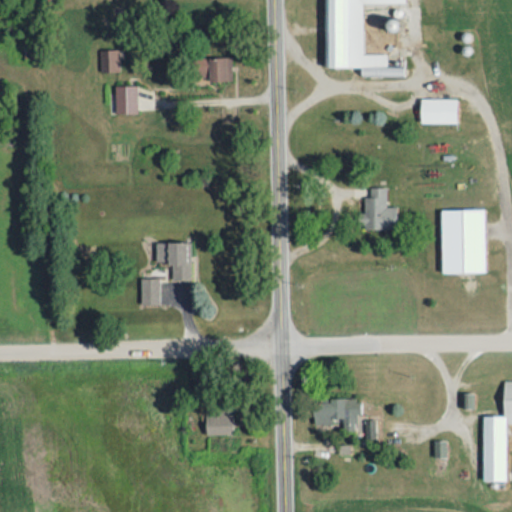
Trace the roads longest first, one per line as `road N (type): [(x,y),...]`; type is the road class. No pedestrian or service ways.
road 1 (residential): [(511,342),(0,351)]
road 2 (tertiary): [(276,0),(284,511)]
